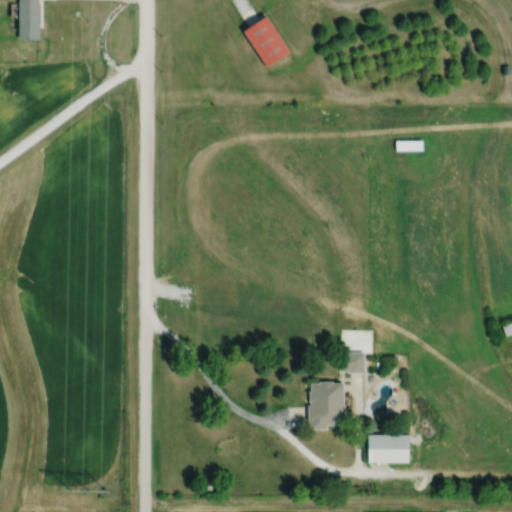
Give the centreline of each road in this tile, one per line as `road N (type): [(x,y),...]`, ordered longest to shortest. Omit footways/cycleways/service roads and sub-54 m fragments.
road 1 (residential): [(146,0),(143,511)]
road 2 (residential): [(146,65),(0,163)]
